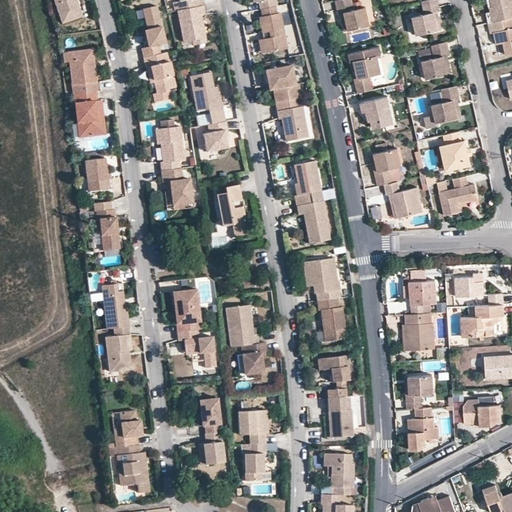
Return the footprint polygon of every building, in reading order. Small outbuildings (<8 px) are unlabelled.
[(80,9),(77,0),(54,0),(60,16),(80,9)] [(177,0),(172,1),(174,10),(176,10),(187,8),(185,0),(177,0)] [(258,1),(260,9),(261,8),(265,7),(275,5),(276,5),(275,0),(256,0),(256,1),(258,1)] [(353,11),(350,0),(343,0),(336,2),(339,15),(341,15),(345,14),(349,31),(370,26),(365,8),(353,11)] [(435,0),(425,0),(419,2),(423,16),(412,19),(416,35),(437,30),(432,13),(437,12),(438,12),(435,0)] [(489,0),(491,7),(489,7),(492,22),(500,20),(511,17),(511,1),(511,0),(489,0)] [(166,42),(157,4),(144,7),(148,28),(149,33),(146,34),(149,45),(141,47),(144,56),(145,56),(161,52),(159,43),(166,42)] [(204,13),(202,5),(187,8),(176,10),(182,41),(191,40),(204,37),(200,14),(204,13)] [(287,47),(280,11),(277,12),(275,5),(265,7),(261,8),(262,15),(260,16),(263,32),(269,30),(270,37),(264,38),(267,51),(287,47)] [(80,9),(60,16),(62,22),(83,15),(80,9)] [(440,29),(437,12),(432,13),(437,30),(440,29)] [(511,27),(502,29),(500,20),(492,22),(488,22),(490,32),(493,31),(495,42),(499,42),(502,41),(503,47),(505,54),(511,52),(511,27)] [(448,57),(445,43),(430,47),(433,61),(422,63),(426,80),(446,75),(443,58),(446,57),(448,57)] [(352,61),(355,60),(357,70),(359,78),(356,79),(359,93),(374,90),(371,77),(382,74),(377,56),(382,55),(380,46),(350,53),(352,61)] [(95,72),(92,47),(86,48),(88,65),(92,65),(93,72),(95,72)] [(92,65),(88,65),(86,48),(67,50),(72,94),(73,93),(96,91),(97,90),(95,72),(93,72),(92,65)] [(152,81),(154,93),(169,89),(168,87),(175,86),(169,60),(168,60),(166,51),(161,52),(145,56),(147,65),(148,65),(150,75),(154,75),(155,80),(152,81)] [(294,83),(291,64),(265,69),(267,82),(271,82),(272,88),(274,97),(277,96),(278,100),(275,101),(276,110),(301,105),(299,96),(301,96),(298,82),(294,83)] [(213,86),(210,70),(189,75),(194,102),(206,99),(207,108),(210,122),(225,120),(221,104),(217,105),(213,86)] [(221,104),(218,85),(213,86),(217,105),(221,104)] [(458,100),(455,87),(441,90),(444,104),(433,106),(435,115),(424,118),(427,129),(438,126),(437,123),(457,119),(453,102),(457,101),(458,100)] [(170,97),(169,89),(154,93),(155,100),(170,97)] [(444,104),(441,90),(430,93),(433,106),(444,104)] [(97,100),(96,91),(73,93),(74,103),(78,102),(79,111),(75,111),(77,122),(80,121),(82,133),(89,132),(90,135),(105,133),(104,123),(96,117),(95,113),(101,104),(101,99),(97,100)] [(366,112),(368,118),(370,118),(371,122),(373,130),(395,125),(389,98),(361,104),(363,113),(366,112)] [(207,108),(206,99),(194,102),(195,110),(207,108)] [(104,123),(101,104),(95,113),(96,117),(104,123)] [(301,105),(276,110),(278,118),(281,118),(283,124),(285,124),(285,127),(284,129),(286,140),(308,136),(302,105),(301,105)] [(227,147),(225,136),(223,129),(226,128),(225,120),(210,122),(206,123),(208,131),(202,132),(205,151),(227,147)] [(185,160),(180,126),(155,129),(156,140),(160,140),(160,144),(163,161),(160,162),(161,170),(181,167),(180,160),(185,160)] [(460,142),(458,133),(443,136),(446,145),(451,169),(452,169),(470,165),(468,156),(466,149),(464,140),(460,142)] [(451,169),(446,145),(440,146),(446,171),(451,169)] [(379,171),(375,173),(378,186),(385,184),(393,183),(391,169),(401,167),(398,149),(375,154),(379,171)] [(88,190),(109,187),(107,172),(105,157),(85,159),(88,190)] [(320,190),(315,159),(294,163),(297,182),(299,193),(296,194),(294,194),(296,205),(312,202),(310,192),(320,190)] [(190,178),(183,179),(181,167),(161,170),(163,182),(167,182),(170,181),(172,191),(174,204),(185,203),(193,201),(190,178)] [(468,176),(454,179),(456,190),(448,191),(446,181),(438,183),(445,218),(460,215),(458,205),(467,203),(480,201),(476,186),(470,187),(468,176)] [(401,191),(399,182),(393,183),(385,184),(386,190),(387,196),(389,195),(391,204),(394,204),(398,218),(423,213),(418,188),(401,191)] [(241,202),(238,186),(225,189),(226,194),(216,196),(222,228),(234,226),(237,238),(248,236),(245,223),(242,208),(240,209),(239,203),(241,202)] [(97,210),(112,208),(111,200),(93,202),(94,210),(97,210)] [(296,205),(297,214),(302,213),(304,223),(307,223),(308,226),(305,229),(308,243),(328,239),(321,200),(312,202),(296,205)] [(458,205),(460,215),(464,214),(463,208),(468,206),(467,203),(458,205)] [(373,218),(381,217),(381,206),(372,207),(373,218)] [(112,208),(97,210),(97,218),(95,218),(96,229),(102,228),(104,248),(119,246),(115,207),(112,208)] [(316,292),(317,300),(335,297),(337,297),(335,280),(337,280),(334,257),(303,261),(305,274),(311,274),(313,284),(314,292),(316,292)] [(426,270),(411,271),(412,282),(427,281),(426,270)] [(482,274),(474,274),(474,277),(474,282),(482,282),(482,274)] [(483,296),(482,282),(474,282),(474,277),(456,279),(457,297),(483,296)] [(436,280),(427,281),(412,282),(410,282),(410,285),(404,286),(405,298),(411,298),(412,314),(423,314),(422,305),(437,304),(436,280)] [(117,290),(116,282),(112,283),(101,284),(106,328),(113,327),(128,325),(126,304),(119,304),(117,305),(116,299),(118,299),(123,298),(122,290),(117,290)] [(201,328),(196,287),(175,290),(176,300),(177,307),(180,307),(181,311),(182,322),(177,323),(178,331),(199,328),(201,328)] [(90,295),(90,302),(102,302),(101,294),(90,295)] [(489,305),(504,304),(503,294),(489,295),(489,305)] [(317,300),(315,300),(317,310),(320,309),(322,326),(324,326),(326,340),(344,338),(340,307),(336,307),(335,297),(317,300)] [(240,344),(258,342),(257,333),(254,333),(253,324),(250,325),(249,320),(252,317),(251,304),(226,306),(230,345),(240,344)] [(437,304),(438,312),(446,311),(446,304),(437,304)] [(504,315),(504,304),(489,305),(476,306),(476,316),(462,317),(463,336),(477,335),(477,329),(486,329),(486,335),(494,334),(494,322),(493,316),(498,316),(504,315)] [(430,324),(429,313),(423,314),(412,314),(405,315),(405,326),(407,350),(434,348),(433,324),(430,324)] [(131,349),(128,325),(113,327),(114,335),(105,336),(109,371),(126,368),(124,350),(128,349),(131,349)] [(199,328),(178,331),(179,339),(185,338),(186,348),(191,347),(192,353),(203,351),(204,360),(205,367),(216,366),(212,334),(200,336),(199,328)] [(258,342),(240,344),(242,353),(244,373),(253,372),(263,371),(261,360),(260,351),(265,351),(266,351),(265,341),(258,342)] [(511,354),(511,355),(511,359),(504,359),(504,355),(486,356),(487,367),(492,367),(492,377),(511,376),(511,354)] [(332,380),(336,380),(344,380),(347,380),(347,365),(342,366),(341,355),(320,356),(320,367),(331,366),(331,369),(332,380)] [(410,392),(407,393),(408,408),(415,408),(423,407),(422,393),(434,392),(432,374),(409,375),(410,392)] [(336,388),(344,388),(344,380),(336,380),(336,388)] [(327,397),(345,395),(344,388),(336,388),(327,389),(327,397)] [(454,394),(454,402),(464,402),(463,393),(454,394)] [(348,408),(347,395),(345,395),(327,397),(331,436),(351,435),(349,408),(348,408)] [(204,425),(205,433),(221,430),(217,396),(198,398),(202,425),(204,425)] [(482,406),(482,399),(470,399),(464,404),(465,422),(474,422),(481,422),(481,426),(493,425),(505,419),(504,404),(496,405),(482,406)] [(465,422),(464,404),(454,405),(455,423),(465,422)] [(432,416),(432,407),(423,407),(415,408),(416,417),(412,417),(413,431),(409,431),(410,448),(420,448),(426,445),(426,438),(440,437),(439,426),(435,426),(435,416),(432,416)] [(263,408),(237,409),(238,432),(249,432),(249,442),(250,442),(265,442),(265,432),(268,431),(267,421),(264,421),(263,408)] [(136,419),(135,409),(119,411),(121,426),(113,427),(115,446),(116,446),(138,443),(137,434),(139,434),(138,428),(141,428),(140,419),(136,419)] [(205,433),(204,433),(206,442),(202,442),(205,463),(225,460),(221,430),(205,433)] [(265,442),(250,442),(250,453),(245,453),(246,480),(261,479),(261,472),(261,466),(263,466),(263,452),(265,452),(265,442)] [(142,464),(141,451),(140,451),(139,451),(138,443),(116,446),(117,454),(121,454),(126,453),(126,461),(122,461),(123,473),(119,473),(120,484),(137,482),(138,491),(149,490),(146,464),(142,464)] [(339,493),(349,493),(349,484),(354,484),(354,462),(351,462),(352,452),(328,452),(328,463),(331,463),(331,471),(337,471),(337,474),(331,474),(331,484),(334,484),(337,484),(337,493),(339,493)] [(497,482),(494,471),(481,476),(484,486),(497,482)] [(511,511),(511,490),(501,494),(497,482),(484,486),(491,505),(502,502),(503,505),(505,511),(511,511)] [(339,503),(339,493),(337,493),(334,493),(322,493),(321,502),(322,502),(321,511),(350,511),(351,504),(339,503)] [(455,511),(449,494),(437,498),(430,501),(428,496),(421,499),(421,500),(412,504),(411,511),(408,511),(455,511)]
